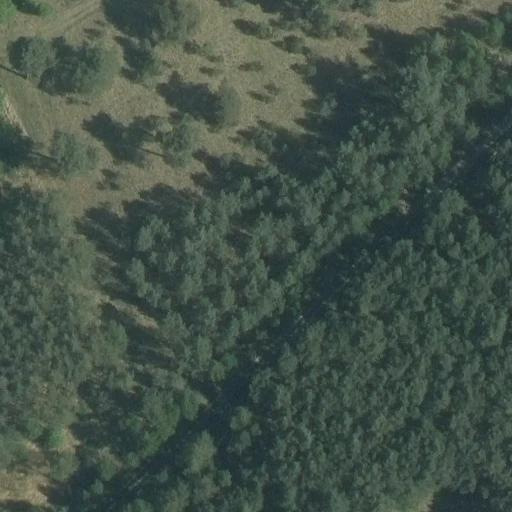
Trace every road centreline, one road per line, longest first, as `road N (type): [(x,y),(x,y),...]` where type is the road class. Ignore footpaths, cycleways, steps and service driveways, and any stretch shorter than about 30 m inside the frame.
road 1 (track): [(511,116),(100,511)]
road 2 (track): [(130,511),(511,146)]
